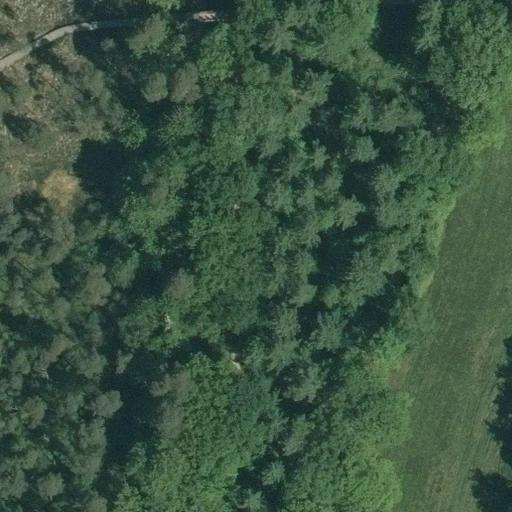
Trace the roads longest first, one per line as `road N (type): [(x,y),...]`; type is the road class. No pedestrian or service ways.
road 1 (track): [(477,0),(314,511)]
road 2 (track): [(244,0),(235,511)]
